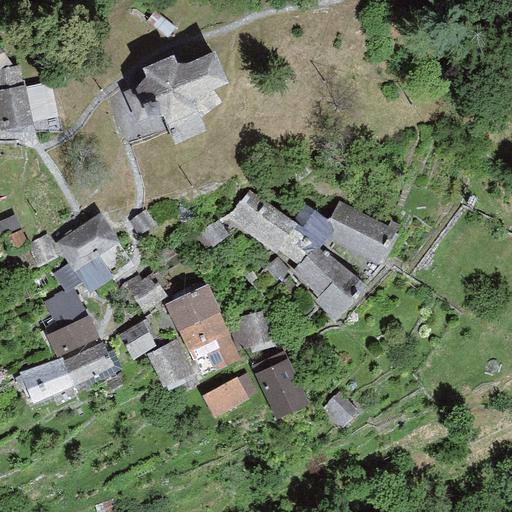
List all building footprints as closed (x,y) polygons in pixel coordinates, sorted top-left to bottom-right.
[(174,28),(154,10),(146,20),(166,37),(174,28)] [(0,70),(8,67),(12,65),(0,48),(0,70)] [(162,117),(174,145),(207,132),(201,116),(221,103),(213,91),(228,84),(214,52),(186,64),(177,63),(173,55),(142,69),(146,77),(134,89),(147,117),(162,117)] [(19,65),(8,67),(0,70),(0,127),(1,131),(32,125),(24,80),(22,81),(19,65)] [(315,246),(318,240),(297,223),(248,190),(228,219),(274,253),(277,250),(298,265),(315,246)] [(376,264),(397,233),(339,202),(319,235),(376,264)] [(145,210),(129,222),(138,236),(155,224),(145,210)] [(100,213),(55,243),(68,264),(53,274),(63,291),(64,294),(72,289),(81,282),(88,293),(113,278),(98,256),(119,243),(100,213)] [(7,236),(21,229),(15,215),(0,220),(0,236),(1,238),(7,236)] [(211,248),(229,236),(218,219),(199,231),(200,233),(194,237),(203,250),(209,246),(211,248)] [(7,236),(13,250),(26,245),(28,244),(21,229),(7,236)] [(28,244),(26,245),(38,267),(60,256),(48,234),(28,244)] [(317,298),(345,268),(325,249),(322,252),(315,246),(298,265),(292,272),(317,298)] [(286,270),(276,258),(264,267),(275,279),(286,270)] [(333,322),(366,286),(345,268),(317,298),(314,302),(333,322)] [(124,284),(143,312),(167,296),(157,282),(153,285),(148,276),(141,280),(138,276),(124,284)] [(207,284),(165,304),(192,361),(194,360),(201,375),(214,369),(216,371),(239,359),(207,284)] [(43,302),(58,330),(86,317),(72,289),(64,294),(63,291),(43,302)] [(262,312),(227,321),(236,351),(269,342),(262,312)] [(88,316),(86,317),(58,330),(45,336),(56,358),(98,338),(88,316)] [(141,321),(118,335),(133,360),(156,346),(141,321)] [(176,340),(146,355),(163,387),(193,374),(176,340)] [(73,387),(113,366),(101,342),(64,361),(73,387)] [(284,351),(251,366),(277,420),(309,405),(284,351)] [(58,360),(30,369),(19,373),(20,376),(14,378),(20,390),(25,389),(33,404),(73,387),(64,361),(62,358),(58,360)] [(237,379),(247,397),(256,392),(246,374),(237,379)] [(236,378),(202,396),(214,418),(248,399),(247,397),(237,379),(236,378)] [(355,415),(339,398),(327,409),(343,427),(355,415)]
